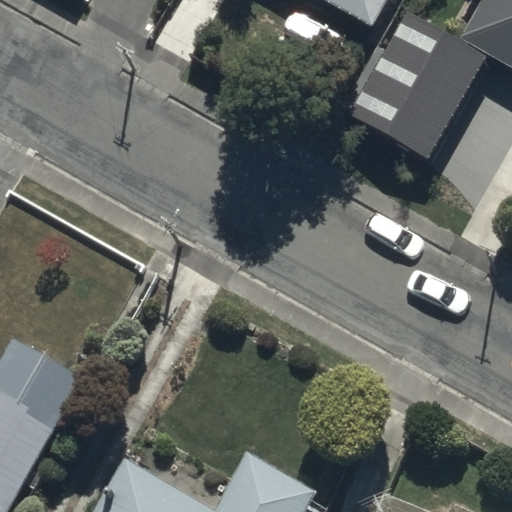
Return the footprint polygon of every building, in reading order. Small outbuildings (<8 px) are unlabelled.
[(300,0),(375,42),(398,0),(300,0)] [(511,0),(478,0),(458,35),(511,65),(511,0)] [(485,58),(406,13),(349,112),(428,157),(485,58)] [(0,511),(22,511),(89,400),(17,358),(0,386),(0,511)] [(224,511),(191,511),(129,475),(107,511),(318,511),(249,471),(224,511)]
